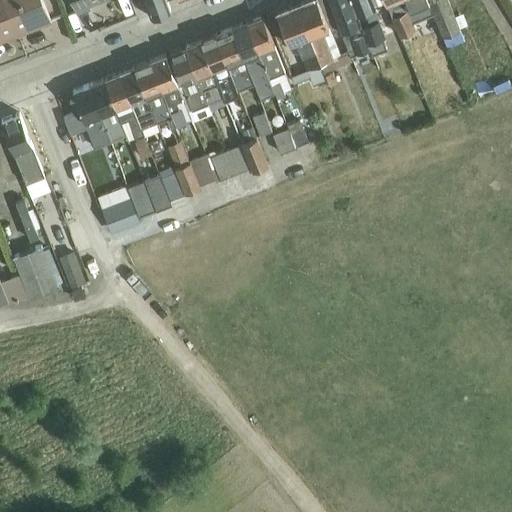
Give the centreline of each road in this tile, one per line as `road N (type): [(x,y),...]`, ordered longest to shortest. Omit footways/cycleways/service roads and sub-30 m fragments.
road 1 (track): [(126,295),(311,511)]
road 2 (tertiary): [(244,0),(31,83)]
road 3 (unclassified): [(305,154),(102,251)]
road 4 (unclassified): [(31,83),(102,251)]
road 5 (unclassified): [(0,323),(126,295)]
